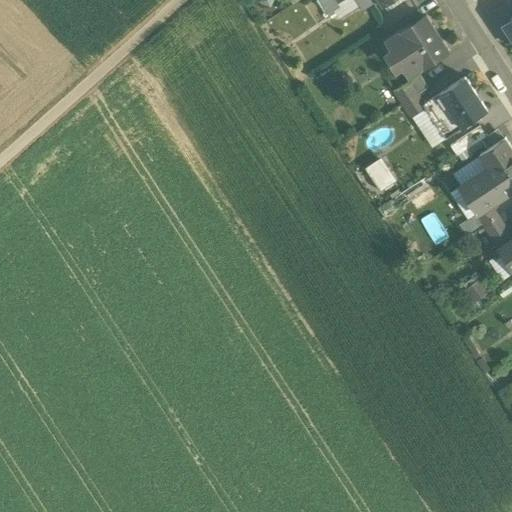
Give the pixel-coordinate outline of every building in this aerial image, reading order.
[(321,0),(331,15),(337,11),(341,18),(359,6),(355,0),(321,0)] [(426,16),(400,32),(422,67),(448,51),(426,16)] [(422,67),(400,32),(385,41),(407,76),(422,67)] [(419,75),(394,91),(403,104),(418,94),(418,95),(428,88),(419,75)] [(465,78),(442,93),(462,126),(486,112),(465,78)] [(462,126),(442,93),(425,103),(446,136),(462,126)] [(418,95),(418,94),(403,104),(412,117),(426,108),(418,95)] [(480,126),(451,146),(457,155),(487,136),(480,126)] [(511,149),(505,139),(480,155),(488,167),(502,188),(511,181),(511,149)] [(384,157),(369,169),(385,191),(401,179),(384,157)] [(488,167),(460,186),(478,214),(491,206),(507,195),(502,188),(488,167)] [(478,214),(477,215),(483,225),(498,216),(491,206),(478,214)] [(498,216),(483,225),(496,245),(511,236),(498,216)] [(511,241),(500,249),(511,266),(511,241)] [(485,293),(477,281),(467,288),(475,300),(485,293)]
